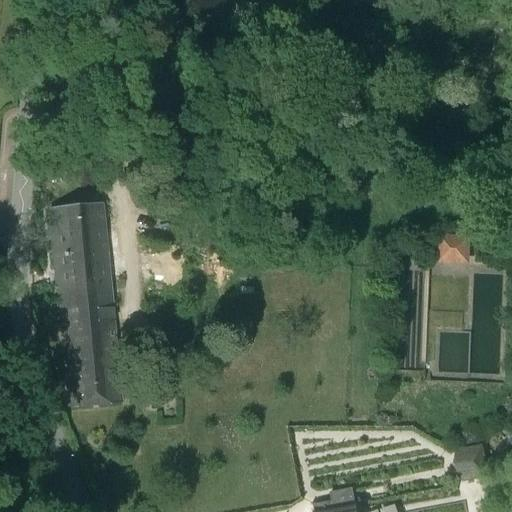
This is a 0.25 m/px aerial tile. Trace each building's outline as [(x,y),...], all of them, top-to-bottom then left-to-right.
[(49,221),(56,291),(72,289),(73,299),(110,296),(102,220),(101,206),(86,208),(48,211),(49,221)] [(441,261),(448,261),(448,254),(459,255),(459,261),(465,261),(466,241),(449,241),(449,233),(442,233),(441,261)] [(56,291),(62,356),(79,354),(80,362),(92,361),(92,366),(117,363),(110,296),(73,299),(72,289),(56,291)] [(79,354),(62,356),(67,409),(121,404),(117,363),(92,366),(92,361),(80,362),(79,354)] [(480,445),(455,450),(460,480),(486,475),(480,445)]
